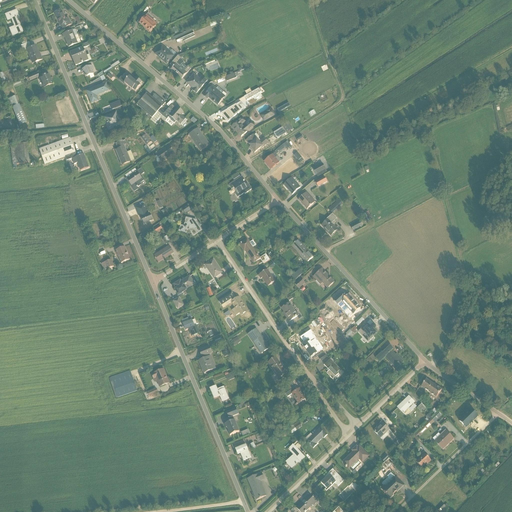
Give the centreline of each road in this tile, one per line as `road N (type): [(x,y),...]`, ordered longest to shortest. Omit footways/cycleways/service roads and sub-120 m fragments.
road 1 (residential): [(34,0),(151,282)]
road 2 (residential): [(278,200),(216,127),(67,0)]
road 3 (track): [(420,115),(462,275),(430,366)]
road 4 (residential): [(151,282),(247,511)]
road 5 (track): [(311,0),(343,98),(246,163)]
road 6 (residential): [(424,361),(278,200)]
road 7 (residential): [(216,240),(308,375)]
road 8 (residential): [(496,413),(395,511)]
